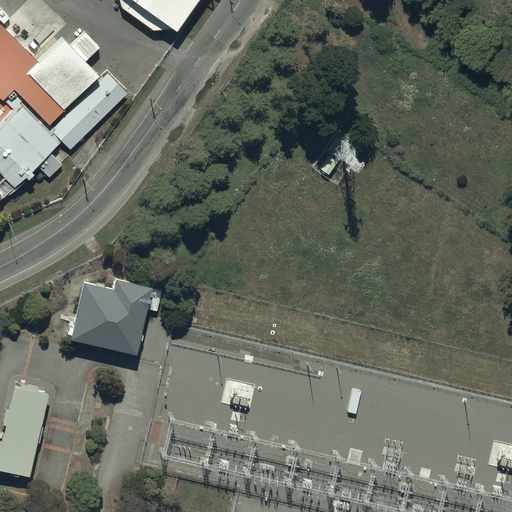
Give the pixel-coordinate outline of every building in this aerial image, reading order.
[(0,183),(56,128),(68,139),(122,84),(81,43),(90,35),(75,20),(66,28),(61,23),(68,17),(50,0),(22,0),(1,21),(0,20),(0,183)] [(190,0),(128,0),(169,28),(190,0)] [(88,291),(78,341),(137,353),(149,293),(118,286),(116,296),(88,291)] [(360,387),(352,385),(348,408),(355,409),(360,387)] [(50,400),(16,392),(0,459),(0,472),(31,480),(50,400)]
